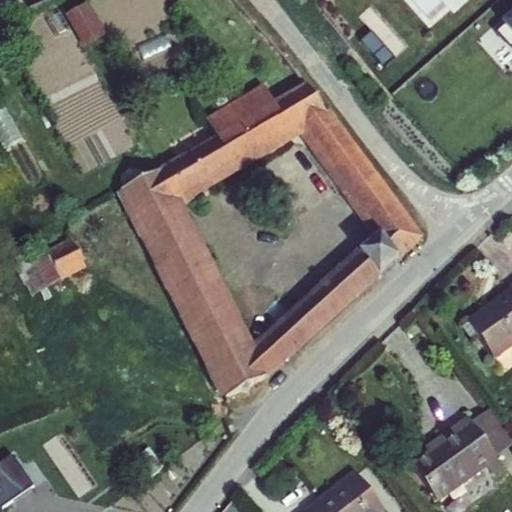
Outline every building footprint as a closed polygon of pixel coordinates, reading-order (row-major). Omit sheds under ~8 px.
[(85,46),(107,34),(87,0),(65,13),(85,46)] [(511,19),(495,34),(499,39),(501,37),(511,49),(511,19)] [(213,140),(118,194),(149,252),(188,231),(173,201),(297,132),(372,243),(388,267),(416,242),(329,114),(326,116),(306,88),(271,108),(260,92),(203,124),(213,140)] [(115,220),(83,236),(85,240),(49,268),(55,282),(128,245),(115,220)] [(188,231),(149,252),(156,266),(195,245),(188,231)] [(83,236),(43,256),(49,268),(85,240),(83,236)] [(372,243),(358,255),(376,279),(388,267),(372,243)] [(195,245),(156,266),(174,300),(213,279),(195,245)] [(244,341),(206,362),(226,400),(260,381),(376,279),(358,255),(251,348),(246,344),(244,341)] [(213,279),(174,300),(182,315),(220,295),(213,279)] [(220,295),(182,315),(199,347),(237,327),(220,295)] [(511,306),(478,329),(505,367),(511,361),(511,306)] [(237,327),(199,347),(206,362),(244,341),(237,327)] [(511,440),(492,412),(475,424),(499,458),(511,448),(511,440)] [(458,436),(413,467),(438,503),(483,470),(499,458),(475,424),(471,418),(454,430),(458,436)] [(499,458),(483,470),(490,480),(505,468),(499,458)] [(1,511),(33,490),(12,459),(0,468),(0,511),(1,511)] [(147,463),(127,479),(135,489),(155,473),(147,463)] [(393,511),(368,477),(331,505),(335,510),(332,511),(393,511)]
